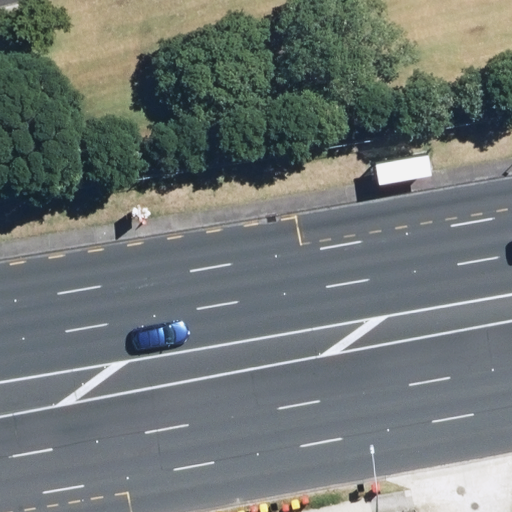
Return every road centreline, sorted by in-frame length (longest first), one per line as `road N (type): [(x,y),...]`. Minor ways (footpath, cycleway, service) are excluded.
road 1 (primary): [(0,296),(511,207)]
road 2 (primary): [(511,367),(0,455)]
